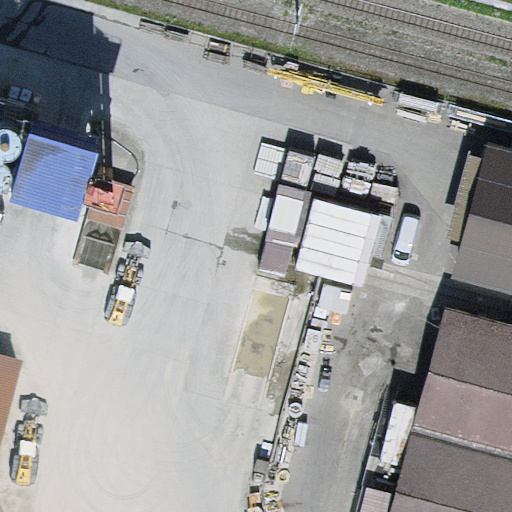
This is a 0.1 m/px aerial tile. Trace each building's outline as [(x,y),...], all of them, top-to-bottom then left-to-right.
[(0,94),(0,184),(2,185),(27,102),(0,94)] [(12,178),(77,197),(97,132),(36,114),(31,112),(12,178)] [(458,269),(511,282),(511,149),(492,144),(458,269)] [(511,336),(445,318),(413,439),(511,465),(511,336)] [(0,367),(0,449),(20,373),(0,367)] [(511,511),(511,465),(413,439),(393,511),(511,511)]
